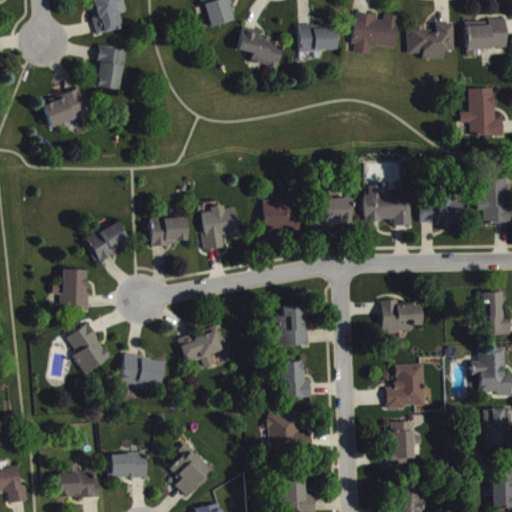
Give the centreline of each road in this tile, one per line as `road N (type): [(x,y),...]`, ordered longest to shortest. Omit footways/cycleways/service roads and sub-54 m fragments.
road 1 (residential): [(511,259),(338,264),(140,297)]
road 2 (residential): [(338,264),(349,511)]
